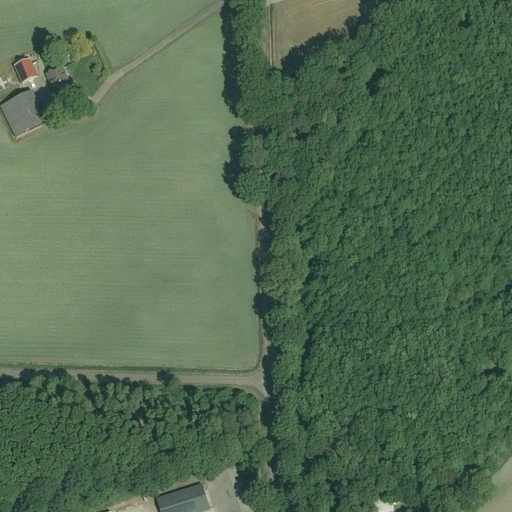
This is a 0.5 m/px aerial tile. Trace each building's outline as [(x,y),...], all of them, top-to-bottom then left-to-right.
[(22,86),(38,79),(30,60),(14,68),(22,86)] [(57,98),(73,91),(63,69),(47,76),(57,98)] [(230,468),(224,469),(231,496),(237,494),(230,468)] [(160,511),(205,511),(209,511),(201,486),(157,500),(160,511)] [(376,506),(377,511),(396,511),(394,501),(376,506)]
